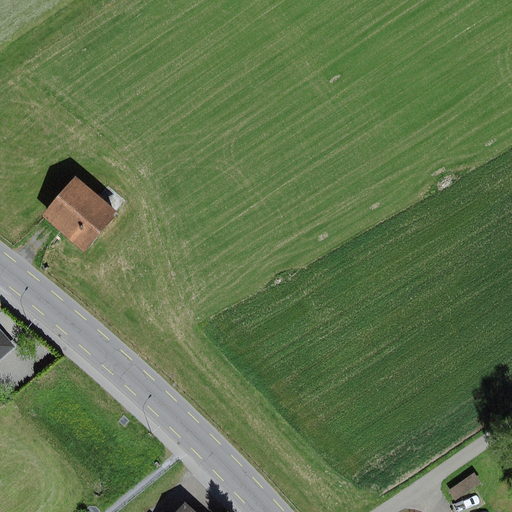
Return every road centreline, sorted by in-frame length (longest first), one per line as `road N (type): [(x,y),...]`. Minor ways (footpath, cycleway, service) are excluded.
road 1 (primary): [(270,511),(0,263)]
road 2 (track): [(383,511),(511,422)]
